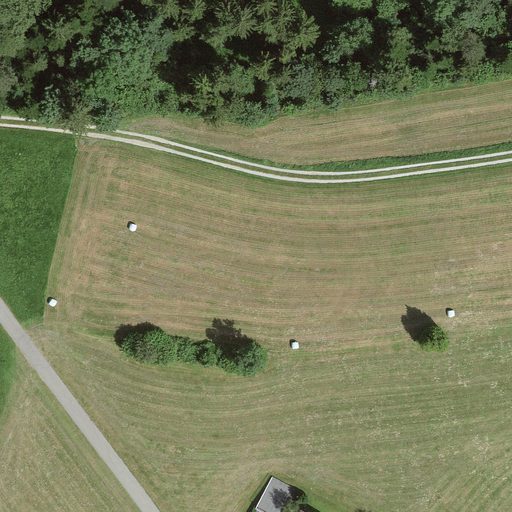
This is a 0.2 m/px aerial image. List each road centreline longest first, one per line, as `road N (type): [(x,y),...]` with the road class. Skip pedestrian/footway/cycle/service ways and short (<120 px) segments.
road 1 (track): [(0,125),(122,139),(276,177),(332,179),(511,157)]
road 2 (track): [(0,310),(148,511)]
